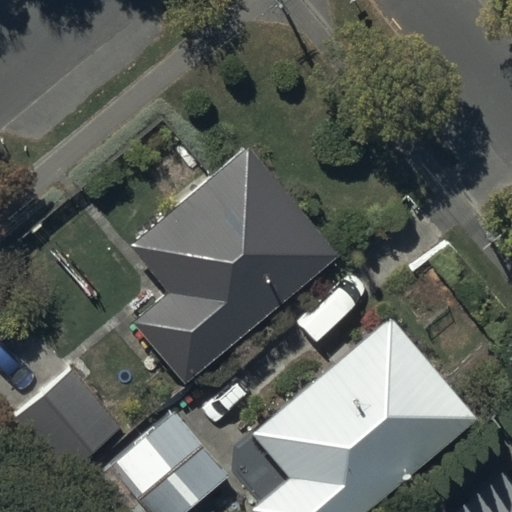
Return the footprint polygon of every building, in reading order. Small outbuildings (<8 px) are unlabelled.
[(244,136),(123,235),(163,285),(126,315),(177,377),(335,247),(244,136)] [(349,511),(470,409),(382,307),(244,424),(282,469),(244,501),(253,511),(349,511)] [(117,420),(67,362),(9,412),(59,469),(117,420)] [(104,460),(149,511),(169,511),(223,467),(169,404),(104,460)] [(511,511),(511,483),(497,466),(441,511),(511,511)]
